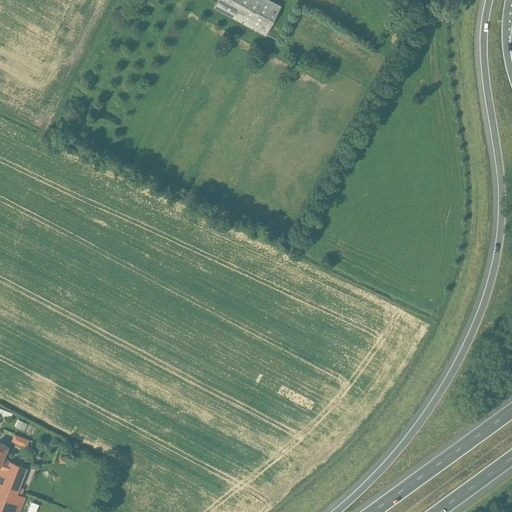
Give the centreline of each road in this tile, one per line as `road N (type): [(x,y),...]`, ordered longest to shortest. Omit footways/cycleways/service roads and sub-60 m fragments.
road 1 (motorway): [(488,0),(483,51),(501,196),(491,280),(429,409),(393,458),(335,511)]
road 2 (motorway): [(511,408),(370,511)]
